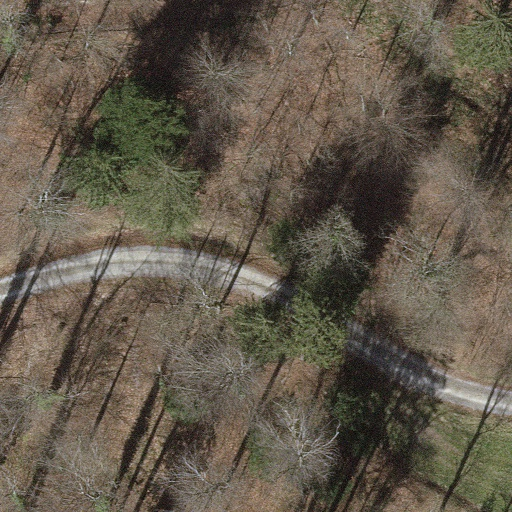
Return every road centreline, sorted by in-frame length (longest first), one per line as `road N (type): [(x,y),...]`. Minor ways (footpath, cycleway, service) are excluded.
road 1 (track): [(511,397),(414,375),(163,247),(69,248),(0,278)]
road 2 (track): [(303,0),(0,27)]
